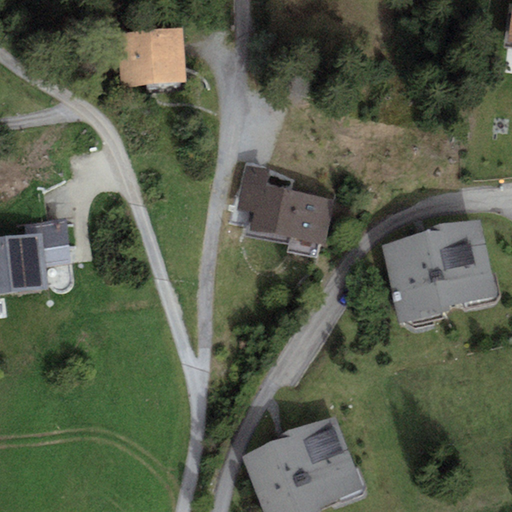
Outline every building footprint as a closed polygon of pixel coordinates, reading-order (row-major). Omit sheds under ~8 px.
[(114,95),(175,91),(172,38),(110,42),(114,95)] [(318,215),(244,199),(234,245),(309,261),(318,215)] [(425,247),(375,257),(390,332),(419,326),(417,317),(483,304),(468,231),(423,240),(425,247)] [(27,243),(0,245),(0,298),(33,294),(27,243)] [(287,451),(239,467),(254,511),(315,511),(352,499),(328,429),(285,444),(287,451)]
